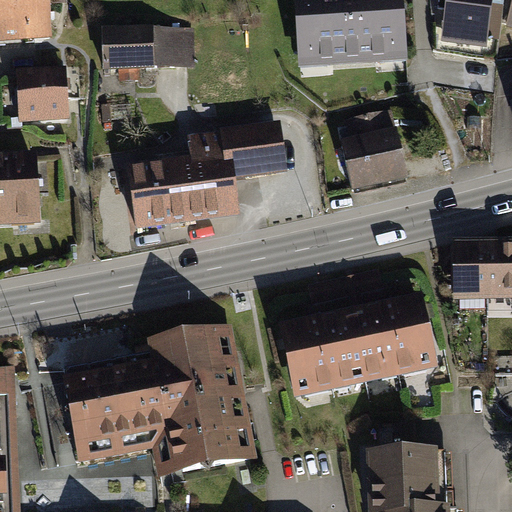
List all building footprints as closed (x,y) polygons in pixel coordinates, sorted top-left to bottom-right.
[(53,0),(0,0),(0,45),(57,42),(53,0)] [(289,0),(294,75),(403,68),(398,0),(289,0)] [(449,0),(445,44),(491,50),(496,0),(449,0)] [(147,35),(99,36),(100,76),(148,74),(147,35)] [(25,126),(75,124),(73,74),(23,75),(25,126)] [(135,168),(146,240),(246,224),(240,185),(296,176),(287,119),(199,132),(202,147),(177,151),(179,162),(135,168)] [(346,148),(358,195),(413,180),(400,134),(346,148)] [(0,157),(0,230),(42,228),(39,156),(0,157)] [(511,241),(460,241),(460,294),(511,293),(511,241)] [(383,271),(312,287),(317,311),(389,295),(383,271)] [(429,295),(288,329),(305,399),(446,366),(429,295)] [(154,353),(64,370),(82,462),(155,448),(161,476),(253,459),(228,331),(153,345),(154,353)] [(0,373),(0,511),(18,511),(13,373),(0,373)] [(459,511),(456,447),(374,452),(377,511),(459,511)]
